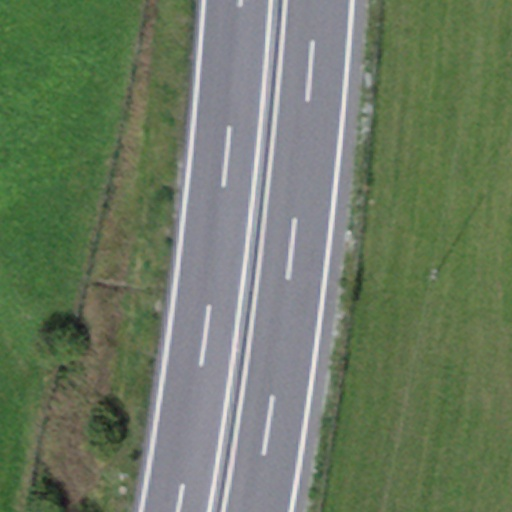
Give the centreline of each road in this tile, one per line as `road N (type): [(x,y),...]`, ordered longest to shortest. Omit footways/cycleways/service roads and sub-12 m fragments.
road 1 (trunk): [(236,0),(174,511)]
road 2 (trunk): [(254,511),(315,0)]
